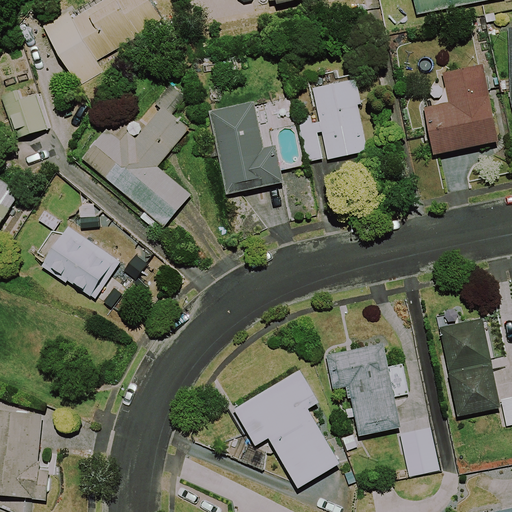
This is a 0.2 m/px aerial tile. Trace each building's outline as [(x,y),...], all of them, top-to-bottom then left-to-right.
[(164,32),(147,0),(108,0),(72,19),(69,13),(54,20),(58,27),(47,34),(75,87),(101,74),(97,67),(164,32)] [(496,0),(413,0),(416,16),(496,0)] [(497,143),(481,68),(442,76),(448,105),(424,111),(434,156),(497,143)] [(292,116),(304,166),(323,162),(317,136),(322,135),(328,162),(368,153),(351,82),(312,91),(319,122),(313,124),(310,112),(292,116)] [(185,100),(168,86),(150,108),(158,114),(136,140),(127,133),(121,140),(106,128),(80,159),(164,229),(190,198),(156,169),(188,131),(171,117),(185,100)] [(5,103),(16,134),(22,132),(25,139),(49,130),(35,92),(5,103)] [(262,149),(254,104),(210,112),(224,197),(283,187),(277,147),(262,149)] [(0,226),(10,211),(0,203),(0,226)] [(61,222),(46,212),(37,224),(52,234),(61,222)] [(120,262),(67,229),(43,267),(95,300),(120,262)] [(499,410),(481,323),(438,332),(455,418),(499,410)] [(390,368),(386,347),(325,359),(334,406),(352,402),(359,437),(398,429),(392,399),(407,396),(401,366),(390,368)] [(299,368),(226,410),(238,431),(245,427),(256,447),(269,439),(298,489),(340,465),(308,410),(319,404),(299,368)] [(511,426),(511,400),(500,403),(506,428),(511,426)] [(36,464),(41,416),(0,411),(0,495),(49,501),(53,466),(36,464)] [(438,472),(430,430),(399,436),(408,478),(438,472)]
